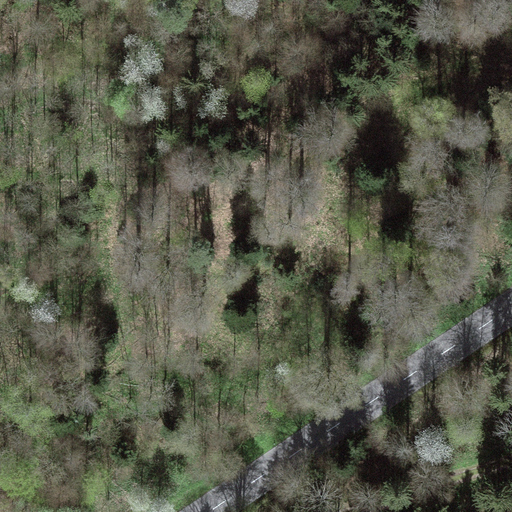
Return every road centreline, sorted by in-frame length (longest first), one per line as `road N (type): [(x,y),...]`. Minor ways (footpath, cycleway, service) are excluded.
road 1 (secondary): [(210,511),(511,307)]
road 2 (track): [(346,511),(511,457)]
